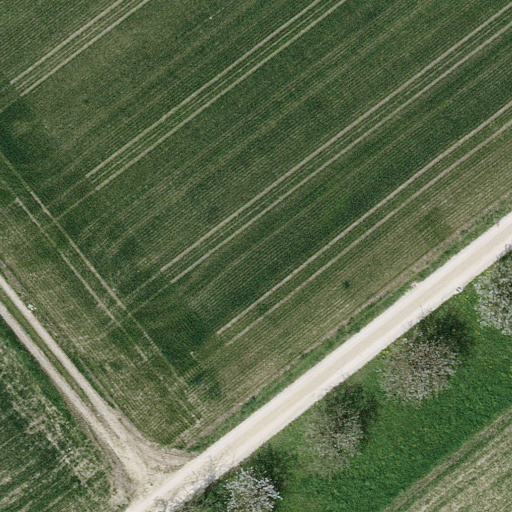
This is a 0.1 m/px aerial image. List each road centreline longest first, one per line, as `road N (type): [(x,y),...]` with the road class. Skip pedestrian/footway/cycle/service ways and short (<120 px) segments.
road 1 (unclassified): [(511,229),(153,511)]
road 2 (track): [(0,291),(168,500)]
